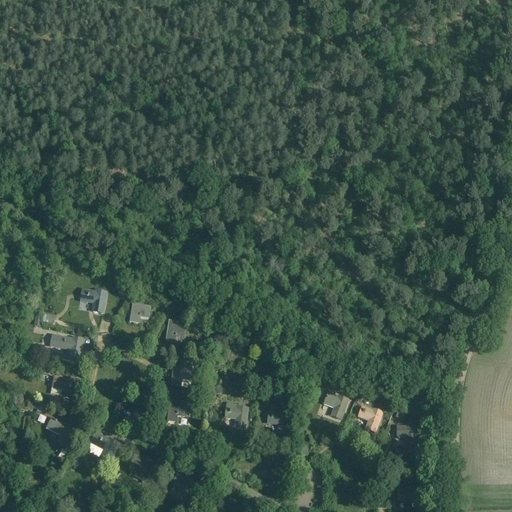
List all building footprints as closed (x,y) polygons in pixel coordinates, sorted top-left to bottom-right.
[(96,293),(88,292),(86,303),(94,304),(93,312),(103,314),(106,294),(96,292),(96,293)] [(139,325),(139,324),(138,324),(139,318),(149,320),(151,310),(151,308),(132,305),(129,323),(139,325)] [(35,317),(34,326),(40,327),(42,318),(35,317)] [(167,333),(165,343),(174,344),(175,338),(183,340),(185,340),(186,330),(187,328),(187,324),(169,321),(168,325),(167,333)] [(60,347),(59,349),(68,350),(66,359),(69,359),(79,361),(83,341),(73,339),(73,340),(61,338),(61,339),(60,347)] [(173,367),(171,386),(181,387),(182,381),(190,382),(192,365),(179,364),(179,368),(173,367)] [(40,368),(39,374),(52,376),(53,370),(40,368)] [(75,380),(65,379),(65,380),(57,378),(55,389),(63,390),(62,399),(71,401),(75,380)] [(341,420),(344,411),(348,401),(339,398),(338,399),(334,397),(336,393),(329,391),(324,405),(335,409),(331,417),(341,420)] [(358,394),(354,405),(359,407),(363,396),(358,394)] [(177,424),(177,423),(177,418),(186,418),(188,403),(169,401),(167,423),(177,424)] [(245,430),(246,420),(247,410),(238,408),(237,410),(229,409),(229,411),(228,419),(236,420),(235,429),(245,430)] [(375,433),(379,424),(382,414),(373,411),(373,412),(362,408),(359,418),(362,419),(369,422),(366,430),(375,433)] [(288,435),(289,425),(290,415),(280,414),(280,415),(272,414),(271,425),(279,426),(278,434),(288,435)] [(57,425),(56,428),(53,432),(60,436),(57,444),(65,448),(75,430),(66,425),(65,427),(53,420),(53,421),(59,424),(58,426),(57,425)] [(397,428),(397,438),(406,438),(406,446),(411,446),(414,446),(416,446),(416,452),(417,452),(417,438),(418,438),(418,428),(397,428)] [(97,435),(92,444),(97,447),(104,451),(100,459),(109,463),(114,454),(119,445),(110,440),(109,441),(97,435)] [(60,457),(65,460),(68,455),(63,452),(60,457)] [(149,472),(150,472),(155,475),(159,466),(136,454),(131,463),(139,467),(136,473),(145,478),(149,472)] [(98,475),(96,479),(102,483),(105,478),(98,475)] [(177,475),(172,484),(180,488),(177,495),(186,499),(183,505),(190,493),(196,496),(200,487),(177,475)] [(400,488),(397,488),(398,502),(411,502),(411,504),(418,504),(418,498),(418,491),(422,491),(422,485),(418,485),(418,488),(400,488)] [(244,511),(245,511),(222,498),(217,507),(225,511),(224,511),(244,511)]
